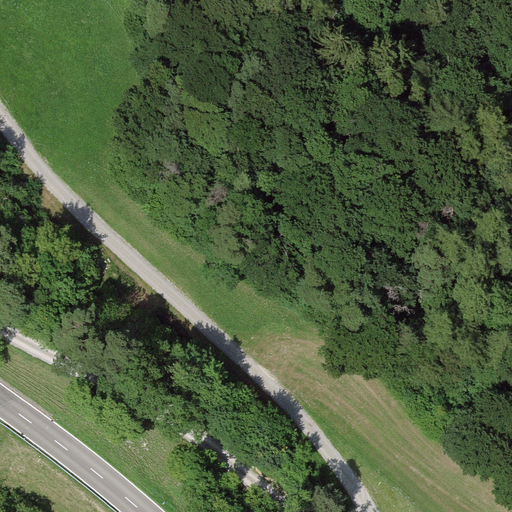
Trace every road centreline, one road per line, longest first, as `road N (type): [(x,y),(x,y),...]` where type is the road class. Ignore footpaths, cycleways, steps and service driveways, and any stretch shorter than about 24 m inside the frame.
road 1 (track): [(366,511),(310,423),(34,163),(0,117)]
road 2 (track): [(290,511),(157,407),(0,325)]
road 3 (track): [(511,100),(331,0)]
road 4 (tertiary): [(144,511),(0,399)]
